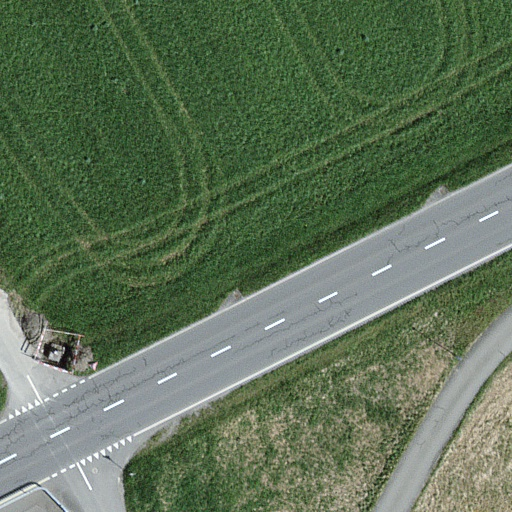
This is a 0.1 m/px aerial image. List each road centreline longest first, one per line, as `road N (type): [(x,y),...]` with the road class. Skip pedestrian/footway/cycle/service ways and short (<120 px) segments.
road 1 (primary): [(511,206),(61,435)]
road 2 (unclassified): [(393,511),(494,340),(511,324)]
road 3 (track): [(61,435),(0,324)]
